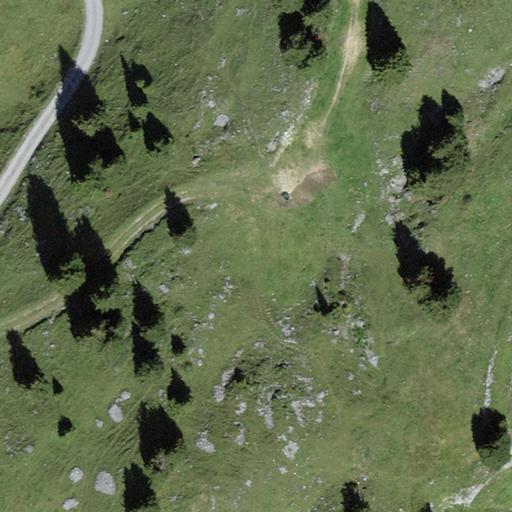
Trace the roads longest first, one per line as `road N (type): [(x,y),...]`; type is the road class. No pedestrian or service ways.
road 1 (track): [(247,183),(167,201),(74,288),(0,329)]
road 2 (track): [(0,193),(78,69),(92,0)]
